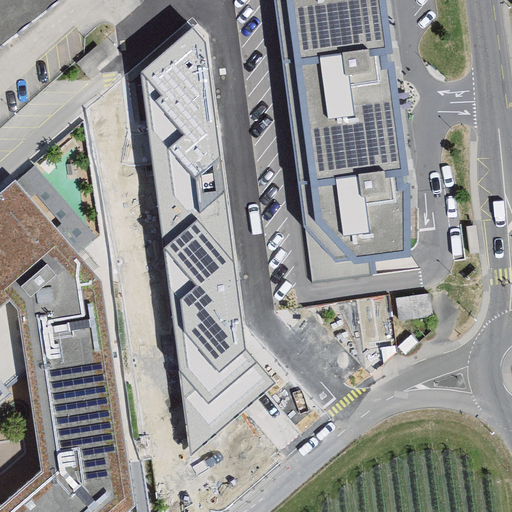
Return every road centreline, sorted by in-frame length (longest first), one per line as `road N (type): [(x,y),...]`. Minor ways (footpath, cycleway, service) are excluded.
road 1 (unknown): [(426,98),(436,244),(428,272),(373,289),(309,286),(293,250),(263,0)]
road 2 (residential): [(487,375),(403,392),(343,431),(251,511)]
road 3 (secondary): [(511,213),(482,0)]
